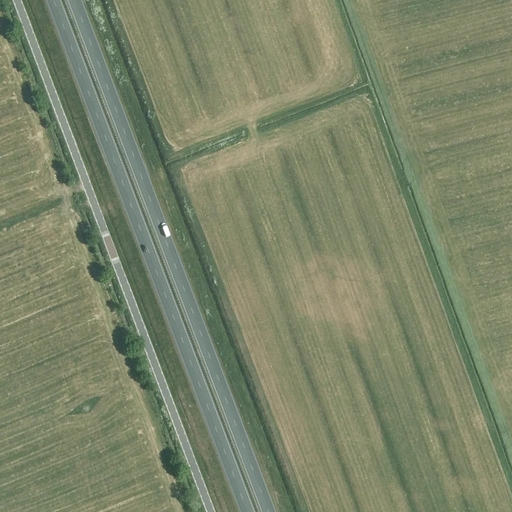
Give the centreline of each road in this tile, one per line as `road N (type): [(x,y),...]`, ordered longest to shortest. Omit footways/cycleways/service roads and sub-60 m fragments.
road 1 (trunk): [(267,511),(73,0)]
road 2 (unclassified): [(210,511),(16,0)]
road 3 (trunk): [(53,0),(247,511)]
